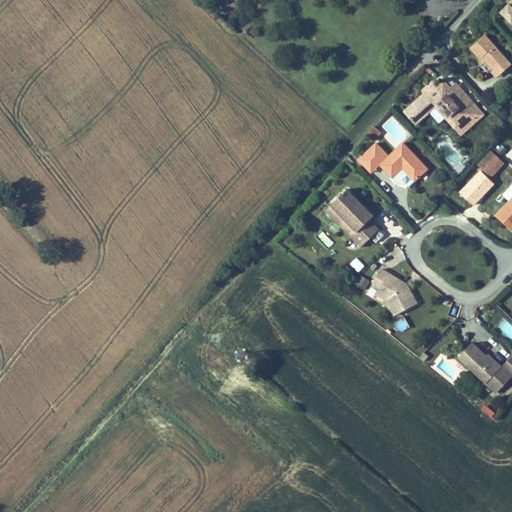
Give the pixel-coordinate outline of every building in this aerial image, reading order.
[(511,8),(503,17),(511,25),(511,8)] [(509,73),(511,71),(511,61),(490,35),(482,42),(475,48),(489,66),(493,63),(500,71),(505,68),(509,73)] [(500,71),(495,75),(500,81),(509,73),(505,68),(500,71)] [(451,92),(445,85),(439,91),(430,99),(428,96),(408,115),(418,127),(439,108),(458,129),(473,116),(480,123),(487,117),(464,91),(457,98),(451,92)] [(457,98),(464,91),(458,85),(451,92),(457,98)] [(439,91),(434,86),(425,94),(428,96),(430,99),(439,91)] [(473,116),(458,129),(465,137),(480,123),(473,116)] [(371,138),(378,130),(374,126),(367,134),(371,138)] [(427,163),(403,139),(389,153),(378,142),(370,150),(381,161),(382,163),(395,175),(405,166),(414,175),(420,169),(427,163)] [(381,161),(370,150),(361,158),(374,171),(382,163),(381,161)] [(491,179),(505,164),(491,151),(477,166),(491,179)] [(455,175),(466,171),(463,163),(452,167),(455,175)] [(394,181),(407,187),(411,178),(398,172),(394,181)] [(372,216),(345,188),(328,205),(355,232),(349,237),(358,247),(377,229),(368,220),(372,216)] [(511,204),(501,216),(511,226),(511,204)] [(355,232),(328,205),(323,210),(349,237),(355,232)] [(326,250),(334,244),(322,229),(314,236),(326,250)] [(378,271),(370,285),(378,290),(377,294),(386,298),(391,305),(387,308),(393,318),(415,305),(411,299),(403,284),(378,271)] [(386,298),(377,294),(375,297),(383,301),(387,308),(391,305),(386,298)] [(494,337),(480,324),(468,336),(504,372),(511,363),(511,349),(511,348),(508,351),(494,337)] [(497,335),(494,337),(508,351),(511,348),(497,335)] [(481,413),(492,418),(495,411),(484,406),(481,413)]
